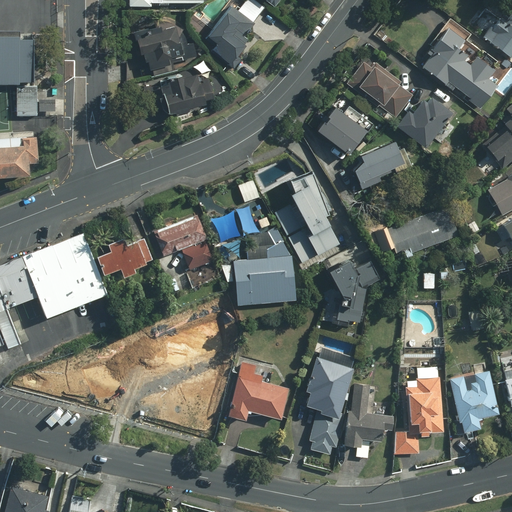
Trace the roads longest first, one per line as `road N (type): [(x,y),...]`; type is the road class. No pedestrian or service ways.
road 1 (secondary): [(0,428),(329,502)]
road 2 (secondary): [(355,0),(291,83),(241,128),(104,186)]
road 3 (residential): [(104,186),(88,129),(86,0)]
road 4 (secondary): [(329,502),(371,503),(511,474)]
